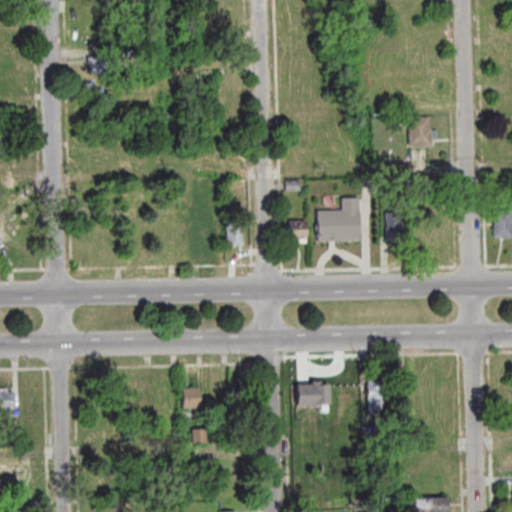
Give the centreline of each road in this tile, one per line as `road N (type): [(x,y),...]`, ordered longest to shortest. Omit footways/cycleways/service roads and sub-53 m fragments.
road 1 (residential): [(65,511),(49,0)]
road 2 (residential): [(478,511),(463,0)]
road 3 (residential): [(274,511),(261,0)]
road 4 (secondary): [(511,283),(0,295)]
road 5 (secondary): [(0,345),(511,334)]
